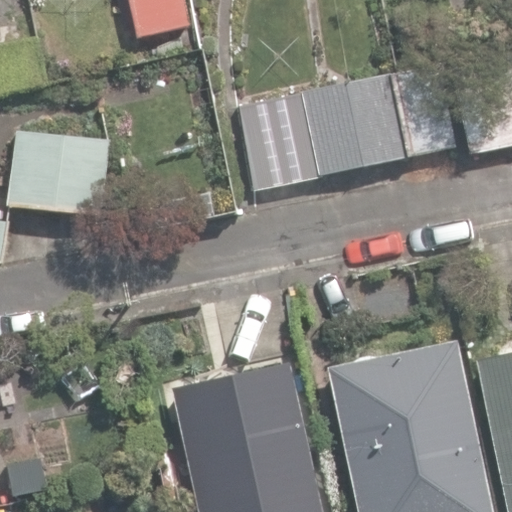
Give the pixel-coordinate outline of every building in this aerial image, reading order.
[(131,0),(138,35),(189,24),(184,0),(131,0)] [(0,45),(0,95),(47,84),(36,37),(0,45)] [(511,50),(453,63),(471,152),(511,143),(511,50)] [(393,74),(391,74),(408,157),(456,145),(438,69),(393,74)] [(303,91),(301,92),(320,176),(406,157),(408,157),(391,74),(303,91)] [(255,189),(320,176),(301,92),(241,104),(255,189)] [(10,205),(102,215),(110,140),(18,130),(10,205)] [(329,367),(359,511),(493,511),(458,339),(329,367)] [(511,511),(511,351),(477,359),(508,511),(511,511)] [(325,511),(290,361),(170,388),(198,511),(325,511)] [(8,465),(13,491),(45,485),(40,459),(8,465)]
